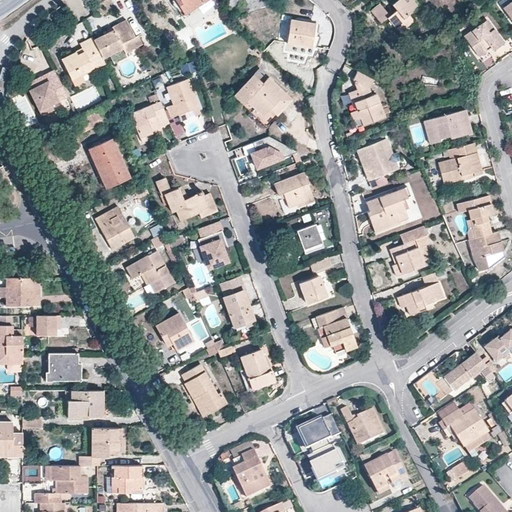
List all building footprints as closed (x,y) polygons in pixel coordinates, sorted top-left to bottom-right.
[(186,14),(208,0),(173,0),(174,1),(174,3),(174,5),(175,7),(177,8),(178,9),(179,9),(181,10),(182,10),(183,9),(186,14)] [(241,15),(274,5),(272,0),(227,0),(230,10),(239,7),(241,15)] [(380,4),(371,11),(380,23),(388,17),(400,32),(414,21),(409,14),(419,6),(414,0),(397,0),(392,4),(397,10),(390,15),(380,4)] [(509,6),(504,0),(497,0),(493,3),(500,13),(503,10),(509,6)] [(503,10),(511,22),(511,3),(509,6),(503,10)] [(291,17),(311,16),(311,6),(291,6),(291,17)] [(287,42),(291,19),(284,18),(281,42),(287,42)] [(316,23),(291,19),(287,42),(287,43),(312,47),(316,24),(316,23)] [(108,33),(94,40),(104,58),(124,47),(126,52),(143,43),(139,36),(136,37),(128,20),(120,24),(107,30),(108,33)] [(477,58),(485,51),(483,48),(488,45),(491,48),(493,51),(503,44),(486,21),(463,38),(477,58)] [(95,70),(107,64),(104,58),(94,40),(93,37),(85,41),(81,44),(84,51),(78,55),(76,51),(62,59),(76,86),(79,85),(79,86),(86,82),(83,76),(90,72),(92,74),(96,72),(95,70)] [(264,60),(268,55),(258,46),(253,50),(264,60)] [(110,55),(112,61),(125,57),(123,50),(110,55)] [(186,64),(189,73),(198,71),(195,61),(186,64)] [(10,69),(3,67),(0,75),(0,80),(6,82),(10,69)] [(51,102),(67,94),(53,67),(44,72),(47,75),(40,79),(38,75),(28,80),(36,95),(32,97),(41,114),(53,107),(51,102)] [(260,68),(234,95),(244,104),(247,101),(263,116),(270,109),(277,115),(292,99),(260,68)] [(374,80),(357,71),(354,79),(357,89),(349,92),(355,110),(351,112),(354,121),(361,119),(363,125),(386,117),(377,94),(372,94),(370,88),(374,80)] [(160,77),(152,80),(155,87),(163,83),(160,77)] [(189,79),(167,87),(174,104),(167,107),(170,117),(170,118),(174,116),(178,115),(199,107),(189,79)] [(161,130),(161,127),(160,125),(168,121),(167,118),(160,101),(131,114),(141,138),(153,133),(161,130)] [(102,104),(97,107),(104,121),(109,119),(102,104)] [(104,121),(97,107),(76,117),(83,132),(104,121)] [(201,113),(199,107),(178,115),(180,121),(201,113)] [(450,139),(461,136),(459,130),(470,127),(466,115),(424,126),(430,145),(440,143),(439,140),(449,137),(450,139)] [(170,123),(178,143),(182,142),(179,135),(185,132),(179,120),(176,121),(174,116),(170,118),(170,117),(167,118),(168,121),(170,123)] [(459,130),(461,136),(471,134),(470,127),(459,130)] [(155,137),(153,133),(141,138),(142,142),(155,137)] [(298,151),(269,135),(253,142),(256,151),(259,158),(255,160),(257,166),(298,151)] [(113,138),(89,149),(105,187),(130,177),(113,138)] [(398,169),(388,139),(361,149),(366,164),(363,165),(371,189),(388,183),(385,174),(398,169)] [(256,151),(253,142),(234,148),(237,156),(252,151),(252,152),(256,151)] [(482,175),(474,143),(446,151),(449,160),(436,163),(442,185),(462,180),(462,177),(474,174),(474,177),(482,175)] [(363,165),(366,164),(361,149),(357,150),(363,165)] [(311,159),(303,162),(305,167),(312,164),(311,159)] [(0,176),(1,180),(8,178),(4,167),(0,167),(0,176)] [(305,172),(274,183),(279,195),(284,193),(290,208),(298,205),(299,206),(315,200),(305,172)] [(185,198),(180,187),(171,190),(166,177),(156,182),(162,195),(164,194),(171,212),(176,211),(180,220),(199,213),(201,218),(218,211),(210,193),(204,195),(202,191),(188,197),(185,198)] [(149,194),(144,182),(132,188),(137,199),(143,196),(149,194)] [(408,187),(366,202),(370,211),(368,212),(375,233),(400,223),(400,221),(408,218),(405,209),(409,208),(405,198),(411,196),(408,187)] [(476,238),(492,233),(486,215),(494,213),(489,195),(457,203),(460,213),(468,210),(471,220),(475,219),(478,230),(474,231),(476,238)] [(118,206),(95,219),(113,249),(135,237),(118,206)] [(173,216),(166,219),(172,231),(179,227),(173,216)] [(467,233),(468,239),(476,238),(474,231),(471,220),(468,221),(470,230),(467,233)] [(204,237),(223,230),(220,222),(202,229),(204,237)] [(315,224),(297,230),(306,253),(324,247),(315,224)] [(423,226),(400,234),(403,244),(390,249),(395,264),(392,265),(396,276),(424,265),(422,261),(431,258),(423,236),(426,235),(423,226)] [(223,230),(204,237),(207,244),(200,247),(208,268),(228,261),(224,249),(221,240),(225,238),(223,230)] [(173,248),(170,241),(166,232),(152,240),(156,248),(164,244),(168,251),(173,248)] [(504,257),(497,232),(492,233),(476,238),(468,239),(474,259),(483,273),(493,274),(504,257)] [(188,245),(184,236),(170,241),(173,248),(174,251),(188,245)] [(174,281),(158,252),(148,256),(148,255),(126,267),(132,278),(142,273),(144,278),(147,276),(155,291),(174,281)] [(329,256),(310,263),(313,272),(332,265),(329,256)] [(252,282),(249,273),(243,275),(247,285),(252,282)] [(434,273),(422,277),(426,286),(402,295),(407,306),(410,315),(426,309),(424,304),(444,296),(434,273)] [(320,275),(300,283),(308,304),(327,296),(320,275)] [(242,284),(240,276),(228,281),(231,288),(242,284)] [(39,277),(6,277),(6,286),(7,297),(7,305),(39,305),(39,277)] [(227,295),(244,289),(242,284),(231,288),(228,281),(222,283),(227,295)] [(191,287),(183,291),(188,299),(190,298),(192,302),(196,300),(194,293),(191,287)] [(194,293),(196,300),(197,302),(200,301),(199,299),(209,295),(206,289),(194,293)] [(255,320),(244,289),(227,295),(223,297),(234,328),(255,320)] [(407,306),(402,295),(397,297),(401,308),(407,306)] [(346,317),(343,307),(337,309),(341,319),(346,317)] [(320,328),(318,328),(325,347),(332,345),(335,352),(344,349),(345,351),(357,346),(352,333),(350,326),(346,317),(341,319),(337,309),(316,317),(320,328)] [(156,326),(161,337),(167,333),(173,343),(177,350),(194,339),(179,313),(156,326)] [(12,314),(0,314),(0,362),(23,363),(23,352),(23,335),(13,335),(12,314)] [(60,324),(60,314),(35,314),(36,335),(56,335),(56,328),(56,325),(60,324)] [(316,317),(311,318),(315,330),(318,328),(320,328),(316,317)] [(356,324),(350,326),(352,333),(359,331),(356,324)] [(500,339),(498,336),(483,347),(495,362),(509,351),(511,355),(511,331),(510,330),(503,335),(504,337),(500,339)] [(167,333),(161,337),(167,346),(173,343),(167,333)] [(216,345),(208,349),(211,355),(218,351),(216,346),(216,345)] [(236,352),(234,345),(224,349),(218,351),(221,357),(236,352)] [(262,348),(240,356),(252,389),(276,381),(270,365),(269,366),(262,348)] [(72,351),(48,352),(48,371),(53,372),(53,380),(78,380),(81,377),(81,362),(78,362),(73,362),(72,351)] [(485,364),(475,352),(443,377),(452,390),(471,376),(471,378),(480,371),(488,381),(494,377),(492,373),(485,364)] [(489,361),(485,364),(492,373),(496,370),(489,361)] [(201,364),(182,374),(187,382),(185,383),(192,398),(193,398),(203,415),(227,402),(221,392),(218,394),(201,364)] [(170,388),(183,381),(177,369),(164,375),(170,388)] [(102,408),(102,389),(65,389),(65,400),(67,400),(67,418),(81,418),(80,412),(88,412),(88,415),(99,415),(99,408),(102,408)] [(511,397),(502,405),(510,416),(511,413),(511,397)] [(455,401),(437,412),(443,420),(460,409),(455,401)] [(348,407),(342,409),(359,446),(386,433),(374,409),(358,417),(357,415),(353,417),(348,407)] [(466,447),(469,452),(484,443),(481,437),(489,432),(475,409),(464,415),(460,409),(443,420),(443,421),(439,423),(444,431),(448,429),(455,440),(458,438),(464,448),(466,447)] [(322,417),(297,429),(307,449),(311,448),(314,454),(331,446),(327,439),(341,433),(332,415),(323,420),(322,417)] [(41,416),(23,416),(23,427),(41,427),(41,416)] [(3,455),(23,455),(23,432),(12,432),(12,421),(0,421),(0,451),(3,452),(3,455)] [(491,433),(493,437),(497,435),(502,432),(499,425),(493,429),(494,432),(491,433)] [(80,465),(100,465),(100,456),(108,456),(108,454),(108,450),(118,450),(118,427),(91,427),(91,456),(80,456),(80,465)] [(511,443),(504,430),(502,432),(497,435),(505,448),(511,443)] [(331,446),(314,454),(307,457),(319,482),(338,473),(335,467),(344,463),(335,444),(331,446)] [(243,457),(234,461),(237,467),(235,468),(249,497),(272,486),(256,450),(243,456),(243,457)] [(378,491),(389,486),(387,481),(391,479),(393,483),(401,480),(402,482),(409,478),(395,451),(366,466),(378,491)] [(371,457),(369,452),(361,456),(363,461),(371,457)] [(453,469),(458,478),(469,471),(464,462),(453,469)] [(34,492),(34,502),(41,502),(62,502),(62,498),(62,492),(69,492),(87,492),(87,475),(80,475),(80,465),(49,465),(49,479),(56,479),(58,479),(58,492),(53,492),(34,492)] [(142,489),(142,465),(111,465),(111,476),(106,476),(106,492),(118,492),(118,493),(134,493),(134,489),(142,489)] [(507,511),(505,509),(502,511),(499,508),(502,506),(484,485),(470,497),(475,503),(474,504),(481,511),(507,511)] [(391,490),(389,486),(378,491),(380,495),(391,490)] [(65,511),(65,502),(62,502),(41,502),(41,511),(40,511),(65,511)] [(162,511),(162,502),(118,502),(117,511),(162,511)] [(241,502),(234,506),(237,511),(244,508),(241,502)] [(286,511),(288,511),(284,503),(265,511),(286,511)]
